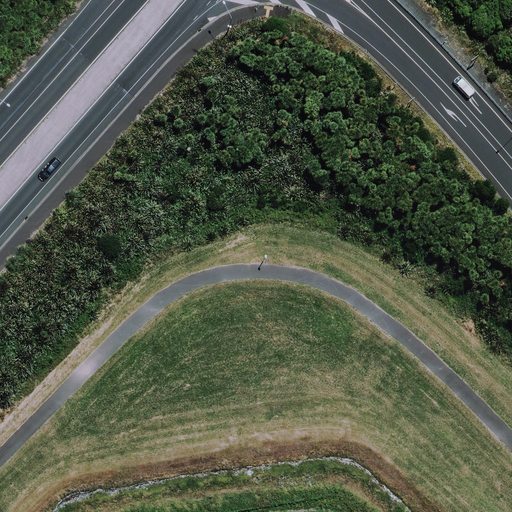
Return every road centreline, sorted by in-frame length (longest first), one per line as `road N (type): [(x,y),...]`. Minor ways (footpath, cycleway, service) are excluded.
road 1 (primary): [(197,0),(0,227)]
road 2 (primary): [(0,155),(138,0)]
road 3 (motorway): [(0,115),(102,0)]
road 4 (motorway): [(511,163),(407,51)]
